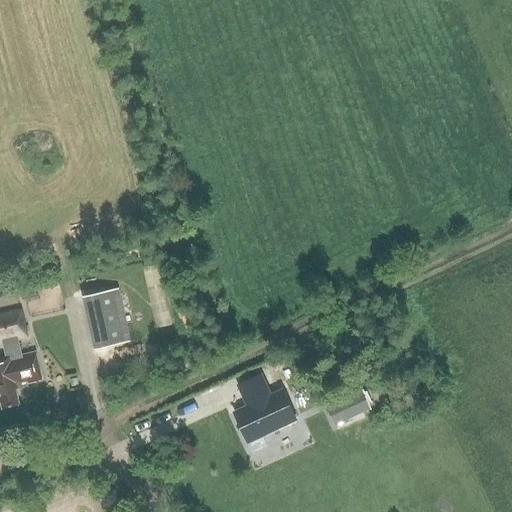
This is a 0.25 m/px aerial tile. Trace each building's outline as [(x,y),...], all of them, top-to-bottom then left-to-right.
[(153,325),(169,324),(164,263),(148,264),(153,325)] [(82,294),(90,347),(130,341),(122,288),(82,294)] [(21,309),(0,314),(0,340),(3,340),(15,337),(27,335),(21,309)] [(0,357),(0,400),(2,400),(4,407),(19,403),(15,388),(19,387),(19,384),(42,379),(36,352),(21,355),(18,342),(16,343),(15,337),(3,340),(5,350),(8,349),(9,355),(0,357)] [(270,396),(260,375),(238,385),(248,406),(234,412),(248,442),(253,452),(266,446),(262,435),(296,420),(282,390),(270,396)] [(361,391),(326,407),(335,426),(369,410),(361,391)]
